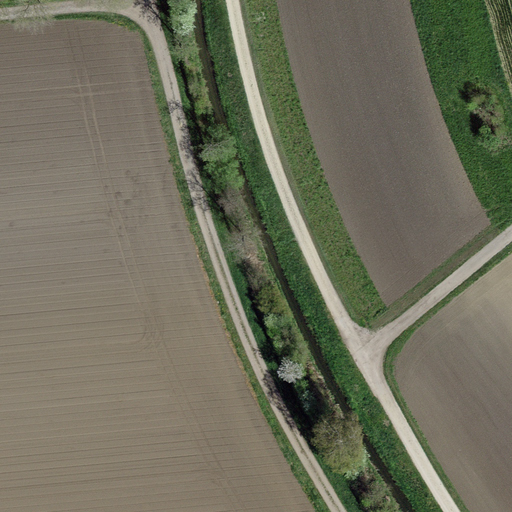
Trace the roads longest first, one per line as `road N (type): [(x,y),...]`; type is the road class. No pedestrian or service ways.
road 1 (track): [(450,511),(279,181),(234,0)]
road 2 (track): [(335,511),(226,303),(139,0)]
road 3 (track): [(366,361),(511,235)]
road 4 (track): [(0,18),(140,5)]
